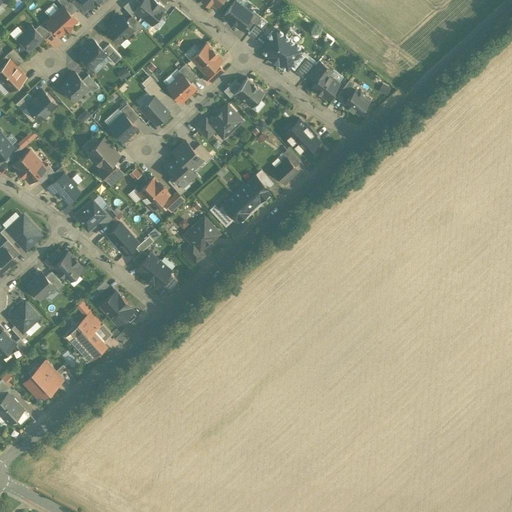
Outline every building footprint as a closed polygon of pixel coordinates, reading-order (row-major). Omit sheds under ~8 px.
[(71,0),(71,1),(82,14),(90,6),(84,0),(71,0)] [(131,14),(135,9),(134,8),(140,2),(137,0),(128,0),(123,5),(131,14)] [(141,0),(140,2),(134,8),(135,9),(152,23),(164,8),(159,3),(159,2),(156,0),(141,0)] [(251,12),(235,0),(234,0),(223,14),(229,19),(228,20),(234,24),(234,23),(240,27),(242,24),(252,12),(251,12)] [(63,5),(47,19),(60,34),(65,29),(66,30),(71,24),(70,23),(76,19),(63,5)] [(252,12),(242,24),(249,29),(255,23),(260,15),(253,9),(251,12),(252,12)] [(142,26),(132,14),(126,20),(133,28),(136,32),(142,26)] [(121,15),(107,28),(119,41),(133,28),(126,20),(121,15)] [(31,23),(17,36),(28,49),(43,36),(31,23)] [(249,29),(247,32),(255,38),(263,29),(255,23),(249,29)] [(273,59),(291,35),(287,32),(285,33),(275,25),(272,30),(271,30),(266,36),(267,36),(259,47),(268,54),(268,55),(273,59)] [(295,38),(291,35),(273,59),(277,62),(278,62),(287,69),(304,47),(293,40),(295,38)] [(94,39),(78,54),(90,66),(105,53),(106,52),(102,48),(94,39)] [(121,56),(109,42),(102,48),(106,52),(105,53),(114,62),(121,56)] [(206,43),(191,57),(206,72),(217,63),(221,59),(216,54),(217,53),(211,47),(211,48),(206,43)] [(23,59),(12,47),(5,54),(9,58),(16,65),(23,59)] [(305,56),(294,70),(304,77),(307,72),(314,63),(305,56)] [(9,58),(0,66),(0,77),(10,89),(24,75),(16,65),(9,58)] [(314,63),(307,72),(316,79),(323,70),(328,73),(331,69),(318,58),(314,63)] [(197,75),(185,62),(178,69),(181,72),(182,72),(190,81),(197,75)] [(223,70),(217,63),(206,72),(204,74),(210,81),(223,70)] [(316,79),(311,85),(315,88),(315,89),(319,92),(319,91),(326,97),(338,81),(328,73),(323,70),(316,79)] [(75,71),(61,84),(74,99),(88,86),(89,86),(82,78),(75,71)] [(181,72),(167,85),(180,100),(195,87),(190,81),(182,72),(181,72)] [(98,85),(88,73),(82,78),(89,86),(88,86),(92,90),(98,85)] [(241,83),(234,92),(235,92),(252,106),(264,91),(247,76),(241,83)] [(338,92),(346,98),(355,87),(352,84),(354,82),(349,78),(338,92)] [(154,95),(157,99),(165,92),(153,79),(144,87),(153,96),(154,95)] [(231,97),(235,92),(234,92),(241,83),(235,79),(223,90),(231,97)] [(346,98),(344,101),(349,105),(348,105),(353,109),(353,108),(359,113),(370,98),(365,94),(365,93),(360,89),(359,90),(355,87),(346,98)] [(55,103),(43,89),(33,97),(26,104),(27,104),(39,118),(55,103)] [(27,91),(15,102),(22,109),(27,104),(26,104),(33,97),(27,91)] [(153,96),(142,107),(146,112),(145,113),(150,119),(151,117),(156,123),(169,111),(157,99),(154,95),(153,96)] [(139,115),(127,102),(119,108),(122,112),(123,111),(132,121),(139,115)] [(208,119),(208,120),(215,128),(223,136),(227,132),(230,131),(234,128),(234,126),(242,118),(227,102),(208,119)] [(122,112),(109,124),(123,139),(137,126),(132,121),(123,111),(122,112)] [(208,119),(205,116),(196,125),(207,136),(215,128),(208,120),(208,119)] [(299,117),(284,131),(288,135),(286,136),(292,142),(293,140),(295,143),(294,144),(299,150),(300,149),(304,153),(319,139),(312,132),(314,131),(307,123),(306,124),(299,117)] [(0,156),(2,155),(11,147),(12,146),(12,145),(5,137),(6,136),(0,129),(0,128),(0,156)] [(116,153),(100,136),(87,148),(103,165),(116,153)] [(193,148),(185,139),(173,150),(177,154),(190,168),(201,158),(202,157),(193,148)] [(15,141),(12,145),(12,146),(11,147),(16,152),(16,153),(21,148),(15,141)] [(211,156),(199,142),(193,148),(202,157),(201,158),(205,161),(211,156)] [(300,160),(287,146),(282,151),(287,156),(295,165),(300,160)] [(7,160),(16,152),(11,147),(2,155),(7,160)] [(34,149),(16,164),(30,180),(48,164),(34,149)] [(190,168),(177,154),(165,165),(173,174),(182,183),(183,183),(194,172),(190,168)] [(287,156),(273,169),(283,181),(298,168),(295,165),(287,156)] [(273,181),(260,167),(255,173),(267,186),(273,181)] [(65,169),(51,181),(68,199),(82,187),(65,169)] [(255,173),(244,182),(259,198),(269,188),(267,186),(255,173)] [(182,183),(173,174),(168,179),(178,190),(180,192),(186,187),(183,183),(182,183)] [(157,182),(153,176),(138,190),(143,195),(142,197),(146,202),(148,201),(153,206),(168,193),(163,187),(165,185),(160,180),(157,182)] [(244,182),(233,192),(248,208),(259,198),(244,182)] [(178,190),(165,202),(172,209),(184,198),(180,192),(178,190)] [(233,192),(223,202),(227,207),(235,215),(237,217),(248,208),(233,192)] [(91,197),(74,213),(87,227),(104,211),(91,197)] [(235,215),(227,207),(223,202),(218,207),(214,203),(209,207),(225,224),(235,215)] [(7,228),(6,228),(16,239),(25,248),(42,233),(31,222),(29,223),(21,215),(7,228)] [(204,215),(196,222),(193,222),(190,226),(189,228),(184,233),(192,241),(199,249),(200,248),(219,231),(204,215)] [(138,241),(120,221),(112,228),(110,228),(107,231),(107,234),(110,237),(111,237),(124,253),(138,241)] [(12,243),(16,239),(6,228),(7,228),(5,225),(0,229),(0,230),(7,238),(12,243)] [(149,234),(135,246),(140,251),(142,249),(153,239),(149,234)] [(12,243),(7,238),(1,243),(0,244),(0,247),(1,249),(4,246),(13,256),(19,251),(12,243)] [(199,249),(192,241),(183,248),(195,261),(204,253),(200,248),(199,249)] [(1,249),(0,249),(0,272),(1,274),(16,259),(13,256),(4,246),(1,249)] [(54,264),(64,254),(58,247),(45,259),(51,267),(54,264)] [(140,251),(132,258),(139,263),(147,253),(142,249),(140,251)] [(139,263),(136,266),(147,275),(164,255),(164,254),(160,259),(149,250),(139,263)] [(68,279),(82,266),(77,261),(78,260),(74,256),(73,256),(68,251),(64,254),(54,264),(68,279)] [(164,255),(147,275),(157,284),(160,281),(169,271),(171,268),(160,259),(164,255)] [(45,275),(41,270),(27,283),(40,297),(53,284),(54,284),(45,275)] [(63,283),(51,270),(45,275),(54,284),(53,284),(57,289),(63,283)] [(177,278),(169,271),(160,281),(169,288),(177,278)] [(109,312),(124,298),(115,289),(100,303),(109,312)] [(133,307),(124,298),(109,312),(117,322),(133,307)] [(25,300),(9,315),(16,322),(23,330),(25,329),(39,315),(25,300)] [(99,322),(89,311),(78,321),(82,325),(86,322),(92,328),(99,322)] [(126,317),(121,321),(125,325),(130,321),(126,317)] [(16,322),(11,327),(19,336),(21,338),(28,332),(25,329),(23,330),(16,322)] [(82,325),(80,328),(71,337),(78,344),(82,341),(86,346),(82,350),(89,357),(99,348),(99,349),(106,343),(92,328),(86,322),(82,325)] [(6,331),(0,337),(0,354),(14,342),(15,341),(14,340),(6,331)] [(21,338),(19,336),(14,340),(15,341),(14,342),(24,352),(30,347),(21,338)] [(68,361),(74,358),(70,349),(63,352),(68,361)] [(56,370),(45,359),(40,363),(51,375),(56,370)] [(51,375),(40,363),(37,366),(34,368),(34,371),(32,374),(24,381),(33,390),(36,386),(44,394),(55,384),(52,382),(55,379),(51,375)] [(34,364),(28,370),(32,374),(34,371),(34,368),(37,366),(34,364)] [(12,385),(1,377),(0,377),(0,392),(2,395),(7,390),(12,385)] [(14,398),(7,390),(2,395),(0,396),(0,411),(9,421),(23,408),(22,407),(13,398),(14,398)]
